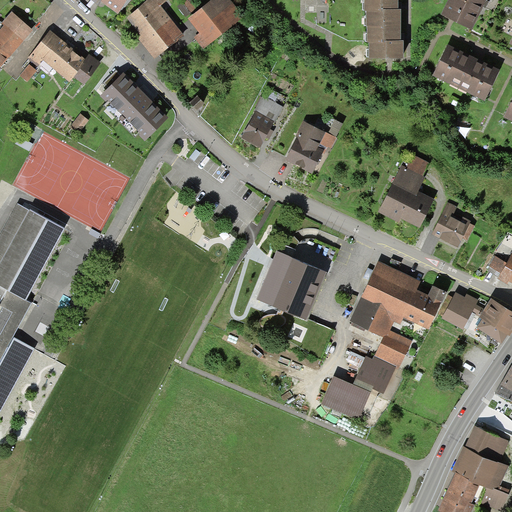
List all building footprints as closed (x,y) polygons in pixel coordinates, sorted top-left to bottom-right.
[(90,0),(99,6),(101,3),(118,15),(127,0),(90,0)] [(148,0),(126,19),(141,37),(139,39),(155,58),(183,36),(159,7),(168,0),(167,0),(148,0)] [(189,16),(198,9),(190,0),(186,0),(177,7),(186,18),(189,16)] [(209,0),(198,9),(189,16),(201,31),(194,36),(201,45),(242,14),(231,0),(209,0)] [(404,58),(404,43),(401,43),(401,38),(401,12),(399,12),(399,7),(399,0),(363,0),(364,13),(366,13),(366,46),(369,46),(369,58),(404,58)] [(448,0),(441,17),(472,31),(485,3),(486,0),(448,0)] [(3,26),(0,30),(0,68),(9,58),(10,59),(35,31),(12,12),(1,24),(3,26)] [(50,31),(28,58),(38,66),(43,60),(70,83),(74,77),(85,64),(83,63),(86,59),(50,31)] [(448,45),(432,77),(486,103),(502,71),(473,57),(448,45)] [(85,64),(74,77),(85,85),(101,63),(90,55),(86,59),(83,63),(85,64)] [(29,65),(20,76),(27,83),(37,71),(29,65)] [(124,74),(101,95),(107,101),(103,105),(135,139),(138,135),(144,142),(168,119),(141,92),(124,74)] [(255,113),(274,124),(275,124),(284,107),(277,103),(282,95),(270,89),(266,97),(263,95),(254,112),(255,113)] [(190,105),(198,112),(204,106),(197,98),(190,105)] [(255,113),(241,139),(261,149),(269,133),(274,124),(255,113)] [(80,114),(71,127),(80,133),(89,121),(80,114)] [(336,120),(328,134),(336,138),(343,124),(336,120)] [(304,122),(285,161),(312,175),(322,153),(324,154),(327,147),(332,149),(337,138),(336,138),(328,134),(304,122)] [(457,123),(453,130),(465,136),(468,130),(457,123)] [(401,220),(420,230),(434,201),(419,193),(426,178),(424,177),(431,163),(413,155),(407,168),(402,166),(379,213),(399,223),(401,220)] [(17,203),(0,234),(0,302),(4,305),(0,311),(0,356),(30,302),(23,298),(62,227),(17,203)] [(467,240),(474,226),(470,224),(471,221),(455,213),(458,207),(447,203),(432,235),(458,248),(463,238),(467,240)] [(508,285),(509,282),(511,283),(511,253),(507,264),(499,277),(498,280),(508,285)] [(283,270),(268,305),(308,322),(328,274),(288,257),(283,270)] [(499,277),(507,264),(496,257),(488,270),(499,277)] [(350,321),(383,337),(388,336),(390,332),(394,322),(422,336),(426,330),(429,331),(448,293),(434,286),(428,298),(417,293),(422,284),(378,263),(350,321)] [(444,317),(443,319),(462,329),(472,312),(476,305),(478,301),(467,295),(465,298),(456,293),(453,297),(449,295),(439,314),(444,317)] [(472,312),(480,317),(479,318),(481,319),(476,328),(501,344),(507,335),(509,336),(511,331),(511,312),(491,299),(484,309),(476,305),(472,312)] [(383,337),(374,357),(396,367),(399,369),(411,342),(390,332),(388,336),(383,337)] [(15,337),(0,363),(0,406),(33,347),(15,337)] [(366,357),(355,381),(384,394),(396,367),(374,357),(373,360),(366,357)] [(511,402),(511,365),(496,393),(511,402)] [(451,367),(446,375),(456,380),(460,371),(451,367)] [(334,376),(322,403),(359,420),(371,393),(334,376)] [(465,448),(501,464),(509,443),(475,428),(465,448)] [(452,474),(456,475),(486,489),(493,491),(494,490),(498,492),(508,467),(501,464),(465,448),(463,448),(452,474)] [(480,503),(486,489),(456,475),(446,495),(438,511),(472,511),(474,507),(477,508),(480,503)] [(486,489),(480,503),(502,511),(509,496),(498,492),(494,490),(493,491),(486,489)]
